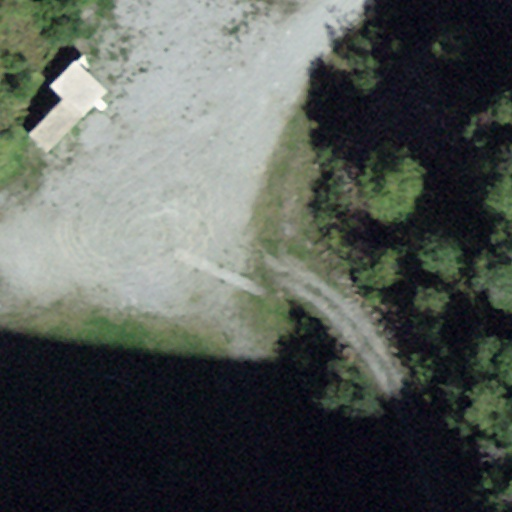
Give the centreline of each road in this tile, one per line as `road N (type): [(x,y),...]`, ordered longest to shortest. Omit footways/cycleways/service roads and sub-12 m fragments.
road 1 (track): [(174,249),(332,298),(442,511)]
road 2 (track): [(174,249),(264,412),(281,511)]
